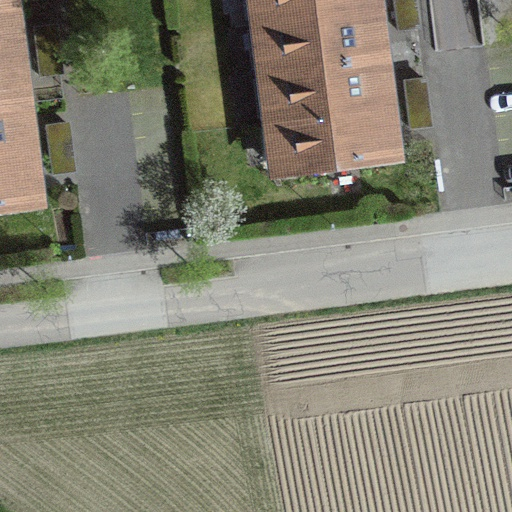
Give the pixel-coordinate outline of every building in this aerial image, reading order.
[(376,7),(374,0),(258,0),(261,22),(376,7)] [(0,55),(20,53),(13,4),(0,5),(0,55)] [(382,58),(376,7),(261,22),(268,72),(382,58)] [(0,106),(26,103),(20,53),(0,55),(0,106)] [(388,106),(382,58),(268,72),(274,121),(388,106)] [(0,156),(32,152),(26,103),(0,106),(0,156)] [(395,160),(388,106),(274,121),(281,174),(395,160)] [(0,210),(39,205),(32,152),(0,156),(0,210)]
